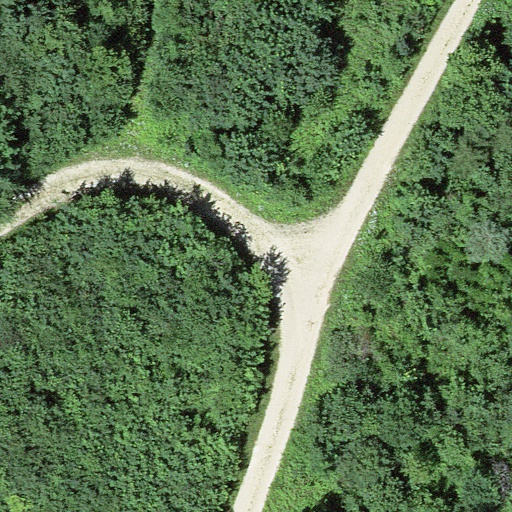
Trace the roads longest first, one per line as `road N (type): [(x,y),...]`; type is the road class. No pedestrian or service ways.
road 1 (track): [(474,0),(319,275),(242,511)]
road 2 (track): [(0,228),(72,185),(155,181),(226,214),(319,275)]
road 3 (track): [(155,181),(145,0)]
